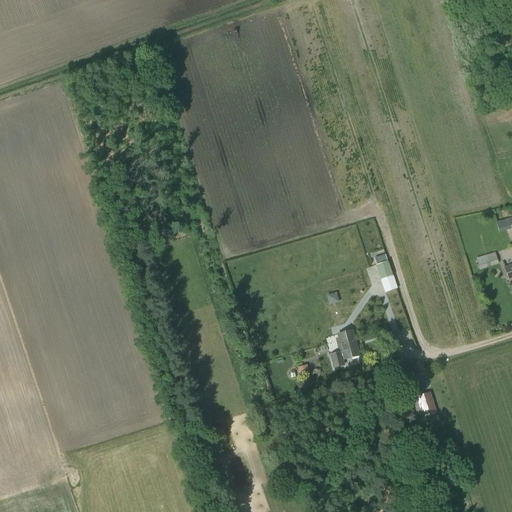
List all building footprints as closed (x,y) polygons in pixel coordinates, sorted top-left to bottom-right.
[(499,233),(511,229),(511,217),(496,222),(499,233)] [(480,270),(499,264),(495,252),(476,259),(480,270)] [(385,292),(397,287),(388,261),(375,266),(385,292)] [(511,264),(503,268),(508,281),(511,279),(511,264)] [(333,369),(344,366),(343,360),(360,355),(353,330),(338,334),(339,338),(337,339),(339,347),(340,352),(330,355),(333,369)] [(306,366),(297,369),(298,369),(300,377),(308,374),(306,366)] [(423,417),(436,413),(429,393),(417,397),(423,417)] [(356,442),(368,440),(366,430),(355,433),(356,442)] [(401,491),(411,485),(406,475),(396,481),(401,491)]
